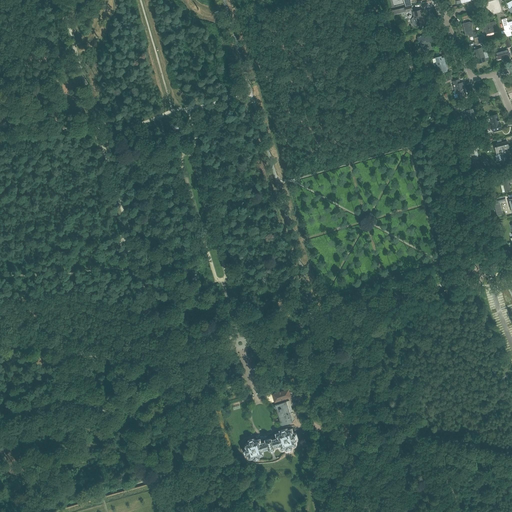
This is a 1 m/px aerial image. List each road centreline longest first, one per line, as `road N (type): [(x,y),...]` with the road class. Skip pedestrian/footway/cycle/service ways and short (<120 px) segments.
road 1 (unclassified): [(240,343),(511,265)]
road 2 (unclassified): [(167,364),(0,344)]
road 3 (track): [(61,0),(101,136)]
